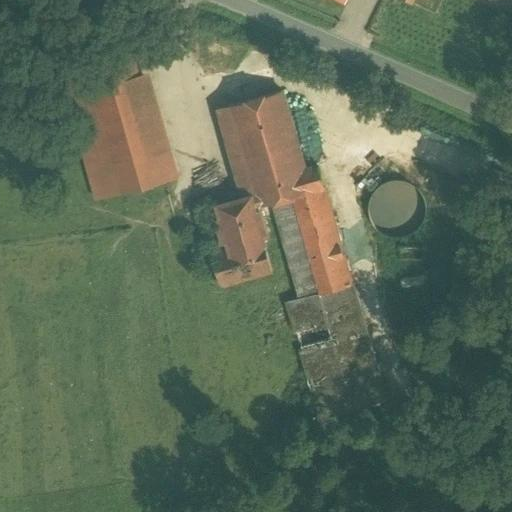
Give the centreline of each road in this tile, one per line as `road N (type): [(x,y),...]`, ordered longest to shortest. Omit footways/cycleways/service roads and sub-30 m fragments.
road 1 (tertiary): [(228,0),(511,126)]
road 2 (unknown): [(150,0),(196,221)]
